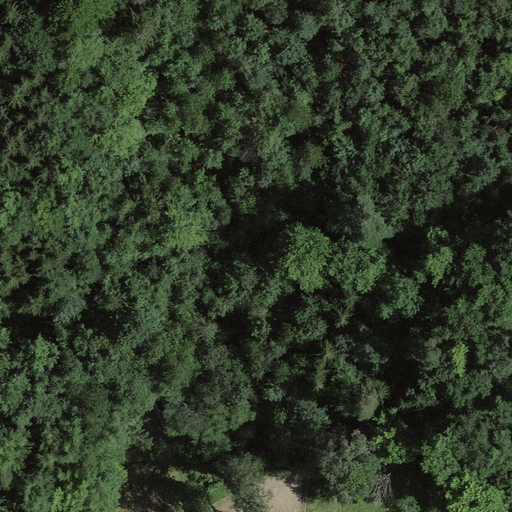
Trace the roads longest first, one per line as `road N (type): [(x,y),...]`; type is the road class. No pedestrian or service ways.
road 1 (track): [(511,290),(464,370),(441,388),(304,440),(248,472),(181,477)]
road 2 (track): [(0,296),(150,416),(180,468),(179,511)]
